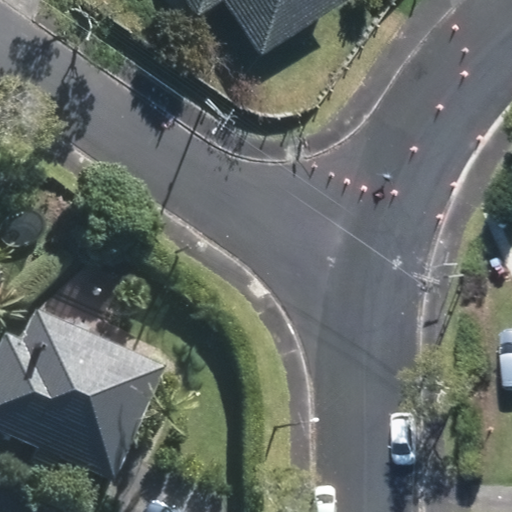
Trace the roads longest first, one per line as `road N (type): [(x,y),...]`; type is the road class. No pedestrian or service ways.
road 1 (residential): [(0,40),(283,238),(380,276)]
road 2 (residential): [(380,276),(420,142),(511,28)]
road 3 (residential): [(366,511),(367,345),(380,276)]
